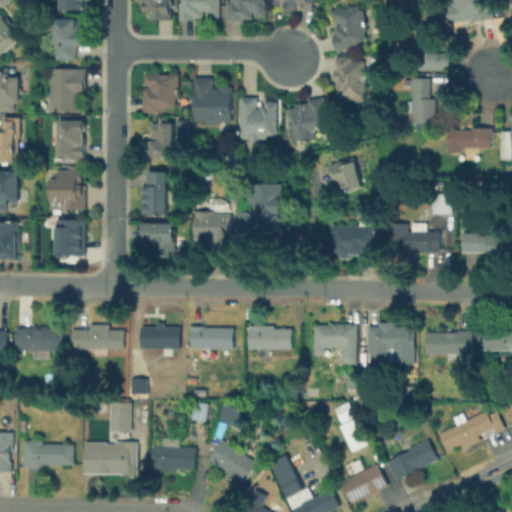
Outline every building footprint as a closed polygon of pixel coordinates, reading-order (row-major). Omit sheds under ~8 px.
[(86,11),(57,11),(57,0),(91,0),(91,1),(86,1),(86,11)] [(175,0),(175,22),(153,22),(153,12),(147,12),(147,0),(175,0)] [(203,21),(184,21),(184,0),(223,0),(223,11),(203,11),(203,21)] [(254,22),(232,22),(232,0),(266,0),(266,12),(254,12),(254,22)] [(275,7),(277,0),(319,0),(314,18),(275,7)] [(489,0),(494,19),(480,22),(479,17),(449,23),(446,6),(474,0),(489,0)] [(339,30),(335,13),(364,6),(373,45),(339,53),(334,31),(339,30)] [(0,12),(1,12),(24,40),(6,55),(0,47),(0,12)] [(89,22),(89,50),(78,50),(78,63),(57,63),(57,22),(89,22)] [(451,71),(417,70),(418,26),(437,26),(437,50),(440,50),(440,53),(451,53),(451,71)] [(337,103),(337,61),(368,61),(367,104),(337,103)] [(54,111),(54,71),(86,71),(86,111),(54,111)] [(0,72),(15,72),(15,81),(23,81),(23,109),(13,109),(13,113),(0,113),(0,72)] [(167,113),(145,113),(146,78),(179,78),(179,106),(167,106),(167,113)] [(436,124),(412,124),(412,78),(430,78),(429,99),(437,99),(436,124)] [(217,82),(217,89),(235,90),(235,122),(198,122),(198,82),(217,82)] [(321,140),(298,144),(292,112),(309,109),(308,102),(322,99),(327,127),(319,129),(321,140)] [(263,101),(263,105),(280,106),(280,141),(243,140),(243,101),(263,101)] [(20,163),(0,163),(0,134),(7,134),(7,119),(20,119),(20,163)] [(492,148),(463,147),(463,153),(446,153),(447,129),(453,129),(453,120),(466,120),(465,130),(472,130),(472,127),(492,128),(492,148)] [(61,124),(89,124),(89,162),(61,162),(61,124)] [(153,159),(143,159),(143,142),(153,142),(153,126),(177,126),(176,160),(153,159)] [(511,160),(502,160),(502,131),(511,131),(511,160)] [(357,159),(366,189),(343,196),(334,167),(357,159)] [(9,214),(0,214),(0,173),(22,173),(22,206),(9,205),(9,214)] [(65,177),(65,173),(87,173),(87,213),(51,213),(51,177),(65,177)] [(146,175),(170,175),(170,192),(175,192),(175,217),(145,217),(146,175)] [(261,241),(241,241),(241,202),(254,202),(254,186),(283,186),(283,228),(261,228),(261,241)] [(437,196),(457,196),(456,215),(436,215),(437,196)] [(197,248),(197,213),(235,213),(235,248),(197,248)] [(59,258),(59,220),(87,220),(87,258),(59,258)] [(410,222),(410,228),(441,228),(441,251),(392,251),(392,222),(410,222)] [(0,224),(22,224),(21,262),(0,262),(0,224)] [(178,225),(178,256),(156,256),(156,242),(145,241),(145,225),(178,225)] [(332,255),(332,228),(380,228),(380,255),(332,255)] [(466,252),(466,232),(505,232),(505,252),(466,252)] [(114,325),(114,331),(127,331),(127,350),(109,350),(109,358),(87,358),(87,349),(75,349),(75,331),(95,331),(95,325),(114,325)] [(359,328),(359,364),(346,364),(346,348),(324,348),(324,358),(317,358),(317,328),(322,328),(322,327),(359,328)] [(511,328),(511,352),(487,352),(487,328),(511,328)] [(147,349),(147,329),(183,329),(183,349),(147,349)] [(196,352),(196,329),(236,330),(236,352),(196,352)] [(390,351),(390,360),(374,360),(374,351),(369,351),(369,329),(414,329),(414,351),(390,351)] [(295,330),(295,351),(251,351),(252,330),(295,330)] [(52,351),(52,361),(37,361),(37,351),(17,351),(18,331),(66,331),(66,351),(52,351)] [(0,332),(10,333),(10,353),(0,353),(0,332)] [(430,354),(430,334),(476,335),(476,354),(430,354)] [(349,392),(349,376),(359,376),(359,392),(349,392)] [(407,399),(407,389),(419,389),(419,399),(407,399)] [(354,417),(348,401),(334,407),(340,422),(354,417)] [(114,431),(114,403),(136,403),(135,431),(114,431)] [(198,404),(212,406),(210,423),(195,421),(198,404)] [(227,406),(249,411),(245,429),(222,423),(227,406)] [(464,450),(461,444),(448,451),(439,433),(486,410),(489,415),(496,412),(505,429),(496,434),(493,428),(479,435),(481,441),(464,450)] [(351,451),(367,444),(355,418),(339,425),(351,451)] [(0,433),(13,433),(13,444),(15,444),(15,463),(13,463),(13,474),(0,474),(0,433)] [(157,440),(185,440),(185,450),(199,450),(199,472),(157,472),(157,440)] [(27,442),(76,442),(76,467),(27,467),(27,442)] [(95,467),(95,442),(115,442),(115,444),(141,444),(141,479),(122,479),(122,467),(95,467)] [(224,442),(260,465),(247,484),(212,461),(224,442)] [(441,463),(400,483),(390,463),(431,443),(441,463)] [(291,455),(312,499),(333,489),(343,511),(340,511),(295,511),(273,464),(291,455)] [(380,466),(391,488),(355,506),(344,485),(380,466)] [(246,511),(252,502),(271,511),(246,511)]
